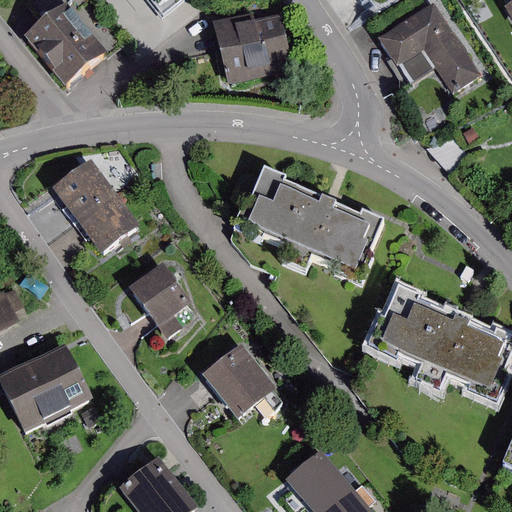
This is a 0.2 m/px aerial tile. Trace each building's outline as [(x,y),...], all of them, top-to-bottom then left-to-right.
[(49,0),(38,10),(48,22),(68,5),(63,0),(49,0)] [(151,0),(163,17),(181,0),(151,0)] [(359,0),(374,18),(403,0),(359,0)] [(71,9),(27,43),(66,93),(110,58),(71,9)] [(437,9),(380,46),(409,91),(435,74),(453,102),(484,82),(437,9)] [(280,14),(213,32),(228,91),(296,73),(280,14)] [(53,196),(78,229),(116,200),(92,167),(53,196)] [(388,227),(263,178),(240,236),(365,285),(388,227)] [(141,233),(116,200),(78,229),(102,262),(141,233)] [(166,271),(130,295),(164,345),(185,331),(177,319),(192,309),(166,271)] [(11,291),(0,295),(0,337),(27,326),(11,291)] [(421,303),(397,293),(369,359),(403,373),(406,366),(463,390),(461,397),(501,413),(511,387),(511,382),(508,380),(511,370),(511,340),(497,334),(494,341),(418,309),(421,303)] [(0,392),(25,441),(94,406),(66,350),(0,383),(0,392)] [(244,350),(204,380),(238,425),(278,394),(244,350)] [(269,420),(287,404),(279,394),(260,410),(269,420)] [(288,490),(306,511),(337,511),(355,497),(324,460),(288,490)] [(133,511),(197,511),(160,464),(120,496),(133,511)] [(367,511),(355,497),(337,511),(367,511)]
